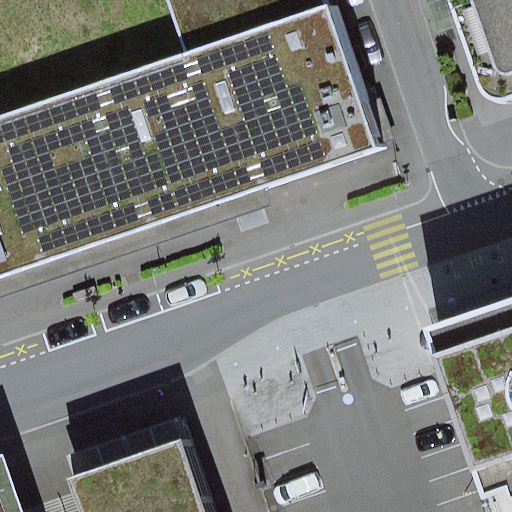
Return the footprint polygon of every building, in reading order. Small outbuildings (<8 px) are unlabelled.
[(0,0),(0,283),(385,151),(332,0),(0,0)] [(511,0),(476,0),(507,88),(511,86),(511,0)] [(511,295),(429,323),(488,501),(511,493),(511,295)] [(215,511),(192,439),(76,478),(87,511),(215,511)] [(0,511),(29,511),(10,457),(0,460),(0,511)]
